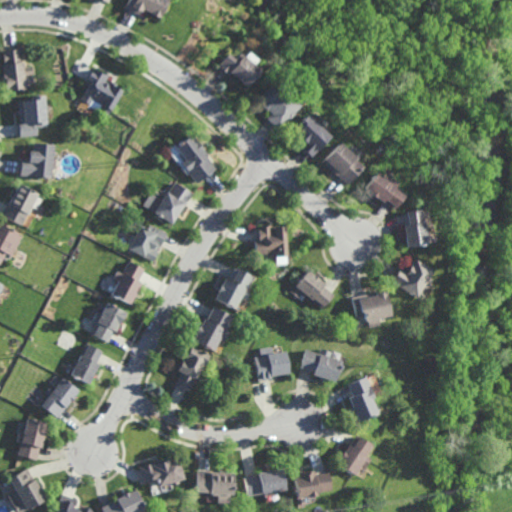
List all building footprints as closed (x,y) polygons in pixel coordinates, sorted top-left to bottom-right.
[(161,0),(154,15),(140,8),(137,14),(120,6),(123,0),(161,0)] [(20,60),(21,60),(23,78),(25,78),(25,84),(24,84),(24,88),(4,90),(1,62),(3,62),(3,59),(2,59),(1,52),(2,52),(2,50),(18,48),(20,60)] [(255,58),(250,64),(257,69),(243,86),(228,73),(226,75),(214,64),(224,52),(233,60),(239,53),(241,56),(245,50),(255,58)] [(98,71),(99,69),(108,74),(105,80),(107,82),(108,80),(116,84),(115,87),(121,90),(108,114),(100,110),(97,110),(90,106),(89,103),(80,99),(88,85),(83,82),(92,67),(98,71)] [(277,87),(279,85),(284,90),(284,91),(285,92),(287,90),(289,92),(291,91),(293,94),(293,95),(295,97),(293,99),(299,105),(292,112),(293,113),(287,119),(286,119),(277,129),(265,118),(269,113),(265,109),(265,110),(260,105),(261,104),(256,99),(271,82),(277,87)] [(20,137),(18,122),(20,121),(18,100),(30,99),(30,95),(43,94),(47,125),(37,127),(38,135),(20,137)] [(319,127),(320,126),(330,136),(311,157),(298,145),(301,142),(289,131),(305,114),(319,127)] [(195,141),(196,140),(202,148),(201,149),(206,155),(205,156),(215,168),(197,182),(188,171),(185,167),(183,168),(181,165),(180,166),(177,162),(177,161),(168,150),(175,144),(177,146),(190,135),(195,141)] [(50,177),(20,175),(21,158),(28,159),(29,150),(33,150),(33,142),(53,144),(50,177)] [(345,184),(321,161),(338,142),(354,156),(352,157),(362,166),(345,184)] [(386,179),(388,176),(396,182),(393,185),(404,194),(392,209),(381,201),(380,202),(362,188),(375,171),(386,179)] [(194,193),(186,206),(184,205),(172,223),(154,212),(167,191),(168,192),(176,181),(194,193)] [(31,206),(33,207),(29,214),(28,213),(21,225),(1,215),(8,202),(18,184),(37,194),(31,206)] [(422,226),(424,226),(425,235),(423,235),(424,243),(404,247),(400,225),(403,224),(401,211),(419,208),(422,226)] [(0,223),(18,233),(17,234),(23,237),(13,256),(7,253),(7,254),(6,253),(0,264),(0,223)] [(167,232),(160,246),(159,245),(156,251),(157,252),(153,261),(128,248),(140,224),(148,228),(150,224),(167,232)] [(272,228),(274,227),(274,226),(285,225),(287,256),(276,256),(276,253),(255,255),(253,239),(257,239),(256,226),(261,226),(261,225),(271,224),(272,228)] [(430,270),(426,276),(429,279),(423,287),(420,287),(413,297),(388,280),(397,267),(404,272),(404,271),(402,270),(404,267),(406,268),(408,265),(408,264),(410,262),(411,262),(413,259),(430,270)] [(138,281),(140,282),(130,303),(111,294),(118,280),(113,278),(117,270),(122,272),(129,260),(144,268),(138,281)] [(246,289),(249,291),(244,300),(239,297),(234,308),(214,298),(218,291),(216,291),(220,284),(221,285),(225,278),(227,279),(234,266),(252,276),(246,289)] [(331,295),(321,308),(307,296),(305,298),(300,293),(297,297),(289,291),(307,269),(324,283),(321,287),(331,295)] [(377,317),(378,324),(367,326),(366,320),(363,321),(362,315),(354,316),(350,296),(384,289),(389,315),(377,317)] [(116,331),(114,330),(108,341),(91,333),(97,322),(93,319),(98,310),(102,312),(107,301),(126,311),(116,331)] [(225,329),(229,331),(223,341),(219,339),(213,350),(192,339),(196,332),(195,332),(198,326),(199,326),(203,318),(206,319),(212,306),(232,316),(225,329)] [(96,362),(99,363),(88,383),(70,374),(75,365),(73,364),(77,357),(78,358),(87,342),(103,350),(96,362)] [(209,354),(204,364),(203,364),(189,391),(174,383),(180,371),(177,369),(185,352),(186,353),(191,345),(209,354)] [(328,356),(340,360),(334,381),(325,378),(324,380),(317,378),(318,376),(311,374),(312,371),(298,367),(303,348),(317,352),(319,347),(330,351),(328,356)] [(256,380),(253,355),(266,354),(266,352),(286,350),(288,372),(271,375),(271,378),(256,380)] [(375,414),(356,421),(352,411),(348,413),(346,407),(350,405),(346,397),(350,395),(345,383),(363,376),(372,397),(369,398),(375,414)] [(79,389),(65,407),(64,407),(57,417),(41,405),(49,394),(46,391),(52,383),(55,386),(62,377),(79,389)] [(40,448),(40,447),(36,459),(18,454),(21,443),(16,441),(19,431),(24,432),(28,417),(47,423),(40,448)] [(370,445),(363,455),(367,457),(362,466),(359,464),(352,474),(334,462),(338,456),(337,455),(341,450),(341,451),(346,444),(347,445),(353,434),(370,445)] [(184,479),(178,481),(179,484),(171,486),(170,483),(157,486),(155,479),(142,482),(138,466),(153,462),(153,460),(160,458),(160,460),(168,458),(169,459),(170,459),(170,460),(178,458),(184,479)] [(260,493),(260,491),(246,494),(243,476),(257,473),(257,471),(280,467),(284,489),(260,493)] [(38,487),(39,486),(42,492),(41,493),(45,501),(26,511),(8,479),(28,468),(38,487)] [(232,494),(228,494),(227,502),(217,501),(217,495),(211,494),(211,493),(209,493),(209,492),(196,491),(197,468),(211,469),(211,471),(233,472),(232,494)] [(312,473),(325,471),(329,489),(318,490),(318,491),(315,492),(316,495),(307,496),(307,495),(297,497),(293,477),(300,476),(299,473),(303,473),(303,471),(312,469),(312,473)] [(144,509),(143,510),(144,511),(102,511),(100,507),(115,500),(114,499),(121,496),(121,495),(128,491),(128,492),(134,489),(144,509)] [(78,511),(79,508),(81,508),(82,507),(89,510),(88,511),(90,511),(55,511),(57,509),(55,508),(61,494),(75,499),(71,508),(78,511)]
